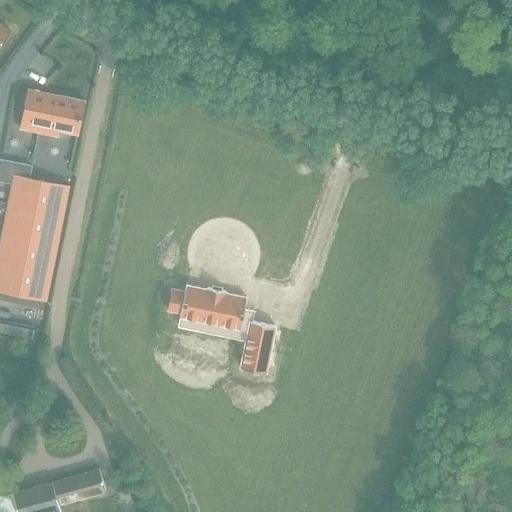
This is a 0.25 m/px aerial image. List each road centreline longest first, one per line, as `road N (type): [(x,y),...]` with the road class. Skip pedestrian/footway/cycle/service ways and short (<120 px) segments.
road 1 (tertiary): [(112,30),(232,90),(352,120),(511,138)]
road 2 (residential): [(49,354),(112,30)]
